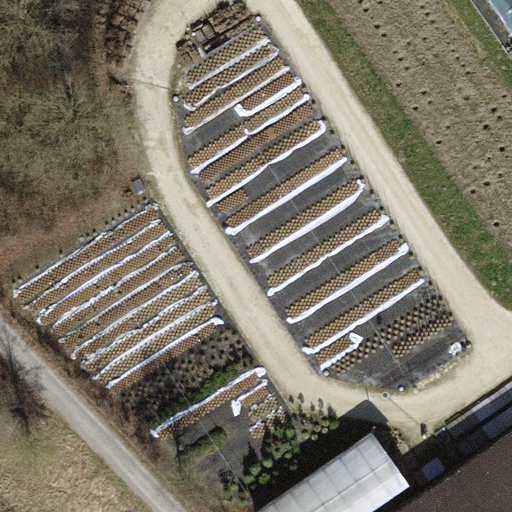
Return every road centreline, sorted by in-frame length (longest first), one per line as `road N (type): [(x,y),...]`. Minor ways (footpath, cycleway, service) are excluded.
road 1 (track): [(192,0),(156,46),(147,106),(157,171),(320,419),(416,417),(511,391)]
road 2 (track): [(511,377),(266,0)]
road 3 (track): [(173,511),(0,329)]
